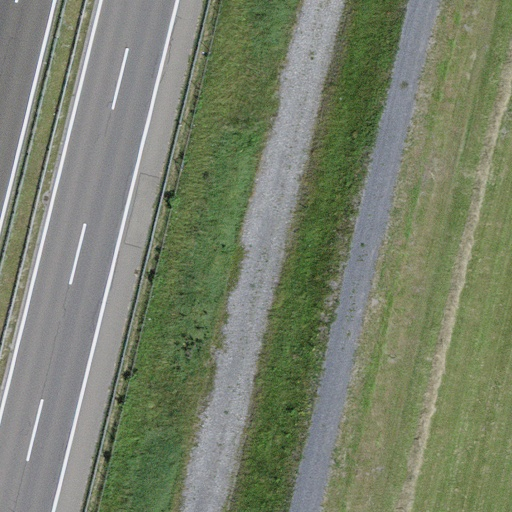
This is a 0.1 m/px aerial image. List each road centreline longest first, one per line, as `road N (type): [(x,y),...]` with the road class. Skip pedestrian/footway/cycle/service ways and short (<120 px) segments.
road 1 (motorway): [(15,511),(139,0)]
road 2 (track): [(436,0),(318,511)]
